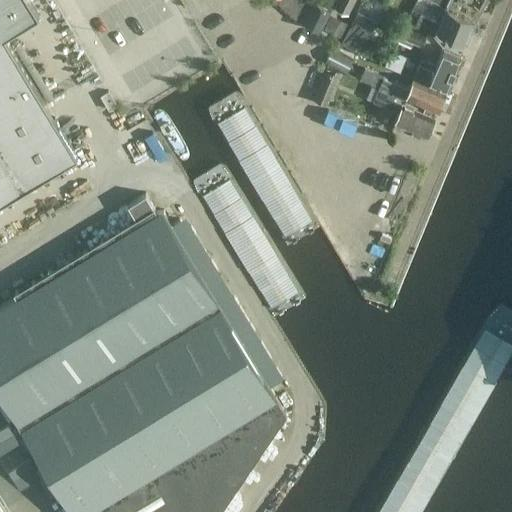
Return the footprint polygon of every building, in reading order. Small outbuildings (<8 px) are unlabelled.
[(0,0),(0,200),(77,154),(4,34),(39,13),(30,0),(0,0)] [(301,22),(319,32),(330,9),(313,0),(301,22)] [(338,0),(335,7),(348,13),(354,0),(338,0)] [(446,5),(476,17),(485,0),(447,0),(445,4),(446,5)] [(476,17),(446,5),(445,7),(435,30),(465,43),(470,33),(473,31),(475,25),(475,20),(475,19),(476,17)] [(322,29),(342,40),(350,24),(330,14),(322,29)] [(350,24),(342,40),(360,49),(369,31),(351,22),(350,24)] [(404,23),(398,36),(420,45),(426,32),(404,23)] [(459,67),(462,60),(461,57),(461,56),(443,48),(436,63),(421,56),(413,75),(428,81),(447,89),(448,88),(450,87),(453,80),(452,77),(456,68),(459,67)] [(331,49),(325,62),(345,72),(351,60),(331,49)] [(78,59),(63,69),(72,81),(86,71),(78,59)] [(339,75),(325,69),(313,99),(326,105),(339,75)] [(383,77),(378,89),(394,96),(396,93),(404,97),(437,111),(445,91),(413,78),(409,88),(383,77)] [(394,122),(426,136),(434,116),(393,99),(394,96),(378,89),(373,100),(373,101),(399,112),(394,122)] [(0,306),(0,390),(73,511),(216,511),(284,412),(285,411),(163,210),(162,211),(156,212),(0,306)]
